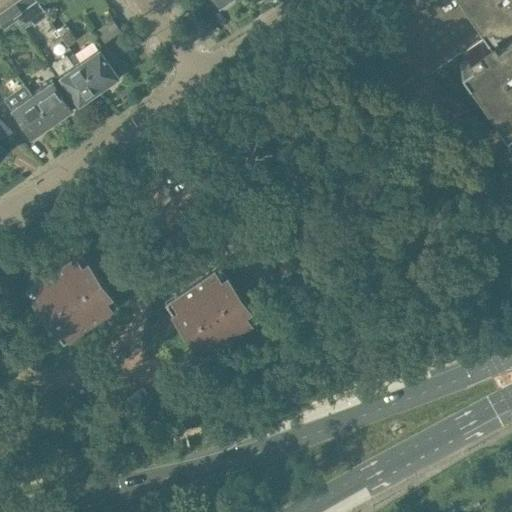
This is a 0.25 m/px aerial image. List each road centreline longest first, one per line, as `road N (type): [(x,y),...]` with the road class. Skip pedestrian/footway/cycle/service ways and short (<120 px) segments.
road 1 (primary): [(511,367),(258,452),(18,511)]
road 2 (primary): [(301,511),(511,387)]
road 3 (residential): [(0,214),(199,75)]
road 4 (residential): [(199,75),(310,0)]
